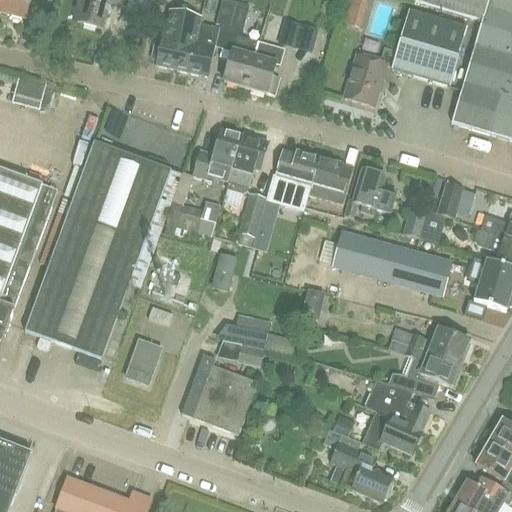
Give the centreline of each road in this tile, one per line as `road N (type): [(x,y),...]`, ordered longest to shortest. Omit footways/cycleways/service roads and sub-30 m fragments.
road 1 (residential): [(511,187),(0,57)]
road 2 (unclassified): [(303,511),(0,395)]
road 3 (residential): [(409,511),(511,343)]
